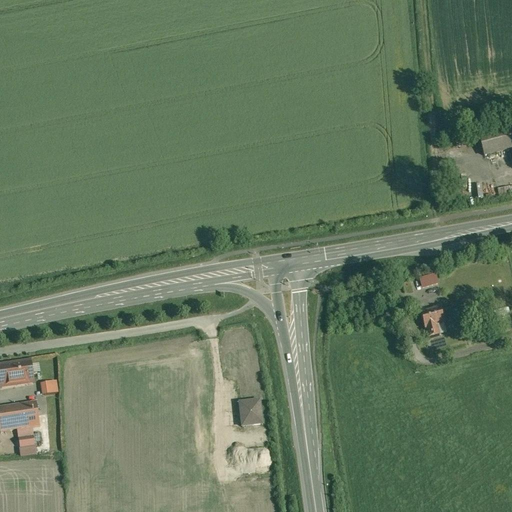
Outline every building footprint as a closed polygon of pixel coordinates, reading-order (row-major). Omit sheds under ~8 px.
[(486,156),(511,148),(511,125),(479,135),(486,156)] [(500,199),(511,196),(511,186),(498,188),(500,199)] [(435,274),(419,279),(421,290),(438,285),(435,274)] [(482,305),(466,310),(469,323),(486,318),(482,305)] [(440,309),(420,314),(425,330),(428,340),(439,336),(437,327),(444,325),(440,309)] [(30,363),(0,367),(0,388),(1,388),(33,384),(30,363)] [(56,382),(40,383),(42,396),(58,394),(56,382)] [(260,402),(239,404),(242,428),(263,426),(260,402)] [(0,433),(17,431),(18,440),(20,450),(21,458),(36,456),(35,447),(32,429),(40,427),(36,404),(0,409),(0,433)] [(86,440),(85,425),(70,425),(71,441),(86,440)] [(150,464),(78,464),(78,511),(222,511),(223,505),(214,505),(214,489),(213,489),(213,451),(150,451),(150,464)]
